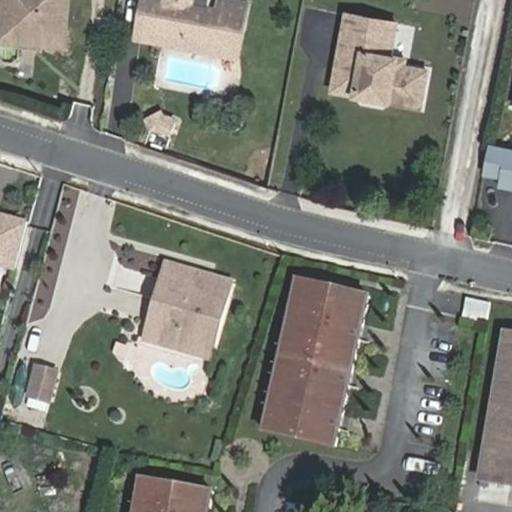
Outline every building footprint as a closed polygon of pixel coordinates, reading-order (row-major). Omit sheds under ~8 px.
[(67,0),(0,0),(0,24),(65,30),(67,0)] [(232,52),(238,24),(222,20),(218,37),(153,23),(158,0),(144,0),(137,32),(232,52)] [(222,20),(238,24),(241,25),(246,0),(216,0),(216,4),(208,2),(208,0),(158,0),(153,23),(218,37),(222,20)] [(397,21),(348,12),(341,51),(351,53),(350,60),(338,68),(334,89),(357,94),(363,89),(386,93),(390,100),(421,106),(428,69),(404,65),(405,58),(391,55),(397,21)] [(0,39),(63,45),(65,30),(0,24),(0,39)] [(159,111),(147,117),(152,128),(171,134),(175,122),(162,118),(159,111)] [(511,149),(491,146),(486,171),(508,175),(506,185),(511,185),(511,149)] [(0,264),(17,269),(29,222),(0,214),(0,264)] [(197,288),(201,273),(165,262),(147,329),(214,348),(228,298),(197,288)] [(232,282),(201,273),(197,288),(228,298),(232,282)] [(364,327),(370,297),(306,283),(274,433),(338,447),(342,429),(301,421),(304,408),(345,417),(351,386),(311,377),(313,365),(354,374),(361,340),(320,331),(323,319),(364,327)] [(490,305),(466,300),(462,321),(487,325),(490,305)] [(364,327),(323,319),(320,331),(361,340),(364,327)] [(211,359),(214,348),(147,329),(144,340),(211,359)] [(511,337),(505,336),(480,482),(511,487),(511,337)] [(354,374),(313,365),(311,377),(351,386),(354,374)] [(38,366),(29,397),(51,403),(59,372),(38,366)] [(345,417),(304,408),(301,421),(342,429),(345,417)] [(213,511),(217,496),(152,483),(146,511),(213,511)]
